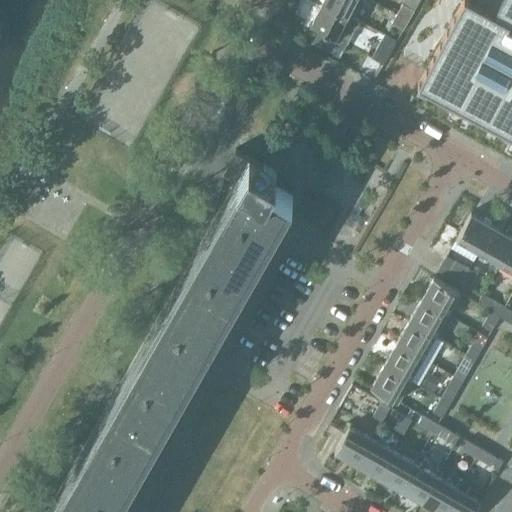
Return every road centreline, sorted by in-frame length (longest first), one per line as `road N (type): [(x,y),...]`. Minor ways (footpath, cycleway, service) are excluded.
road 1 (residential): [(0,474),(239,34)]
road 2 (residential): [(275,474),(455,162)]
road 3 (residential): [(239,34),(455,162)]
